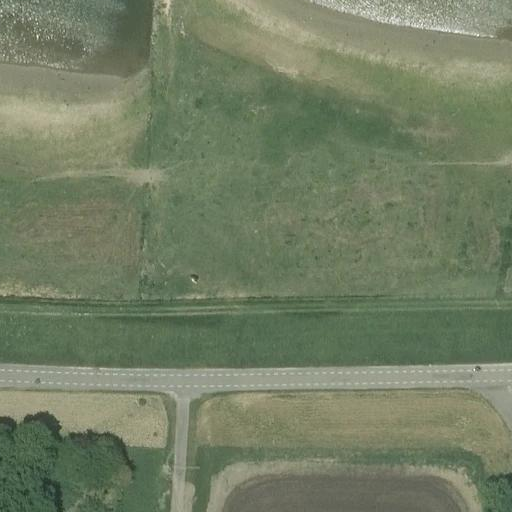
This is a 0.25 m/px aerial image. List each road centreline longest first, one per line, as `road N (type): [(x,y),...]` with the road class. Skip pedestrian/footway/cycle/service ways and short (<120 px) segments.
road 1 (tertiary): [(511,379),(184,385),(0,377)]
road 2 (track): [(177,511),(184,385)]
